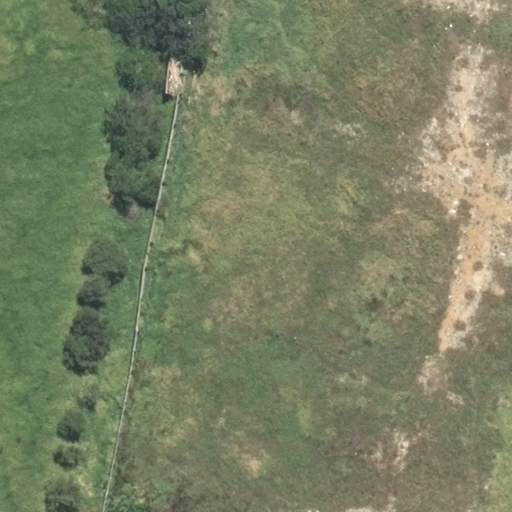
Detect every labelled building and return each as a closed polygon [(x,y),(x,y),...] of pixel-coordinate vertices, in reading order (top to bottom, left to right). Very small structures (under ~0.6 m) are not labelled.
[(511,32),(403,20),(392,124),(511,137),(511,32)] [(266,72),(242,117),(319,157),(342,112),(266,72)] [(511,323),(496,319),(510,266),(383,233),(366,296),(314,283),(304,325),(505,377),(511,351),(511,323)] [(381,511),(499,511),(510,454),(511,441),(511,434),(341,403),(323,501),(381,511)] [(180,468),(159,511),(252,511),(257,503),(180,468)]
